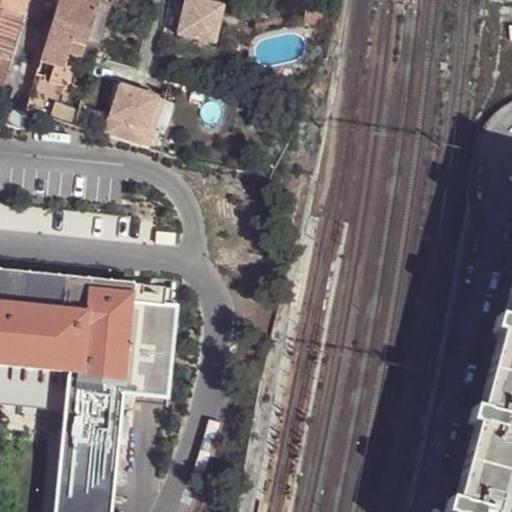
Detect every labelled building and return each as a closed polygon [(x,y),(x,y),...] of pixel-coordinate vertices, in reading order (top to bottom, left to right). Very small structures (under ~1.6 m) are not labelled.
[(0,0),(0,57),(9,60),(20,26),(27,0),(0,0)] [(58,0),(48,35),(41,61),(54,65),(61,67),(70,41),(84,45),(98,0),(97,0),(58,0)] [(96,49),(109,4),(98,0),(84,45),(96,49)] [(174,36),(210,45),(218,10),(182,1),(174,36)] [(51,74),(48,82),(71,88),(84,45),(70,41),(61,67),(54,65),(51,74)] [(0,88),(3,79),(9,60),(0,57),(0,88)] [(36,79),(27,106),(57,115),(56,119),(73,124),(78,108),(66,105),(71,88),(48,82),(36,79)] [(101,135),(143,148),(149,128),(144,126),(153,98),(115,87),(101,135)] [(169,103),(153,98),(144,126),(149,128),(143,148),(155,151),(169,103)] [(25,112),(0,104),(0,121),(20,128),(25,112)] [(161,235),(160,245),(176,246),(177,237),(161,235)] [(0,368),(62,374),(57,424),(48,511),(107,511),(109,504),(110,497),(119,409),(131,410),(132,400),(164,403),(173,309),(158,309),(129,306),(130,285),(0,272),(0,368)] [(450,500),(447,511),(511,511),(511,307),(508,321),(502,318),(497,334),(504,336),(483,411),(476,409),(471,425),(478,427),(457,502),(450,500)] [(0,418),(57,424),(62,374),(0,368),(0,418)]
